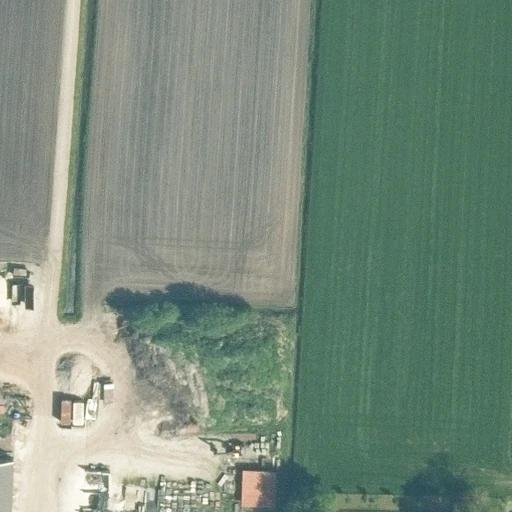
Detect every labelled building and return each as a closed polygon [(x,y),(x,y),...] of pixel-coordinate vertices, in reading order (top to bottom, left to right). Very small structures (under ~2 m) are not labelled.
[(48,277),(19,277),(18,311),(47,312),(48,277)] [(96,410),(98,368),(83,367),(82,409),(96,410)] [(0,432),(0,446),(15,447),(15,433),(0,432)] [(265,451),(282,451),(283,441),(266,441),(265,451)] [(0,511),(15,511),(17,449),(0,448),(0,511)] [(250,455),(248,492),(281,493),(283,456),(250,455)]
